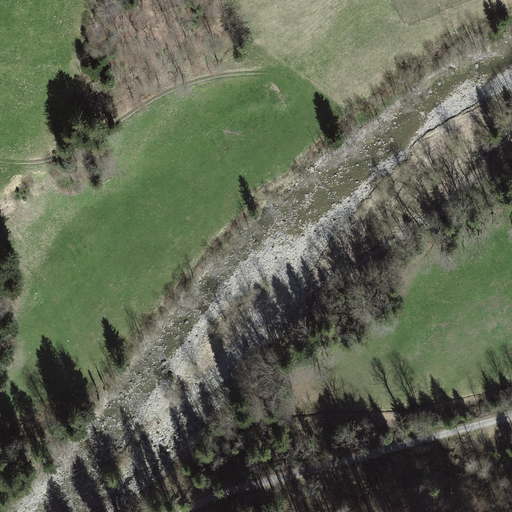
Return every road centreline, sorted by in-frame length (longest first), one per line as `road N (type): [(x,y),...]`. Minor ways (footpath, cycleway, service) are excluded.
road 1 (track): [(511,416),(238,491),(194,511)]
road 2 (track): [(0,160),(35,163),(74,150),(196,78),(287,72)]
